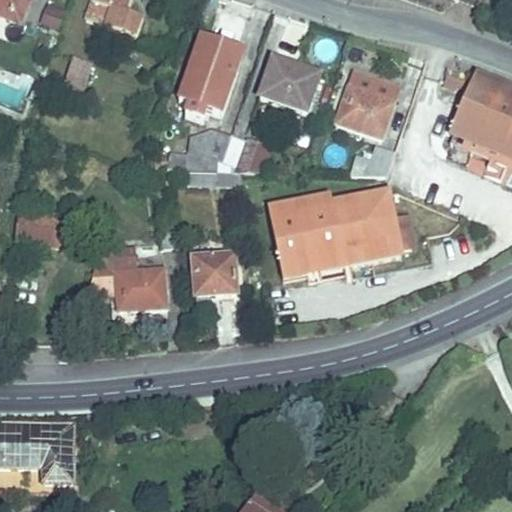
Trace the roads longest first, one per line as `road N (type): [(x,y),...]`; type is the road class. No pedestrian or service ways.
road 1 (secondary): [(0,394),(139,387),(333,360),(423,332),(511,291)]
road 2 (residential): [(298,0),(511,60)]
